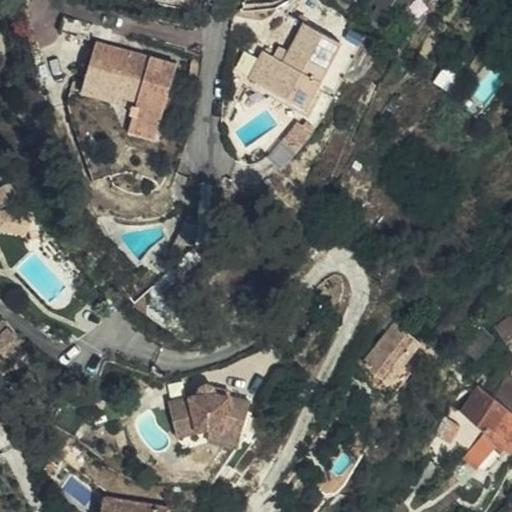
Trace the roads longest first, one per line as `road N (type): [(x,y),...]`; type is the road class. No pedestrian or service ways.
road 1 (residential): [(253,511),(353,308),(359,277),(334,257),(223,319),(181,313),(153,284)]
road 2 (residential): [(230,0),(215,72),(211,172)]
